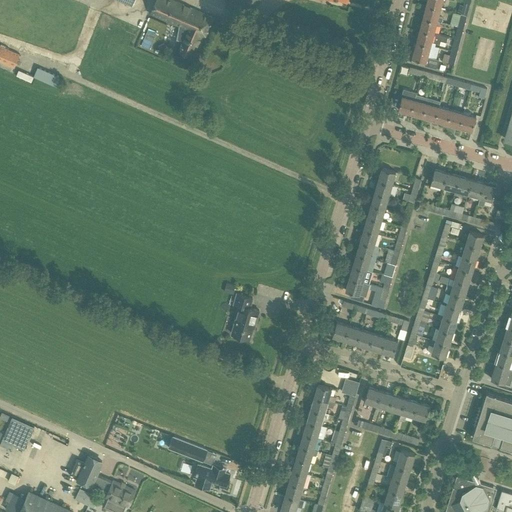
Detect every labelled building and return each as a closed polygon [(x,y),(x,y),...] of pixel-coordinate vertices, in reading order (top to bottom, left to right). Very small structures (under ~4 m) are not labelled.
[(174,0),(155,0),(150,13),(180,26),(178,39),(184,40),(183,44),(182,43),(181,45),(182,46),(180,50),(190,54),(194,44),(197,45),(202,35),(206,37),(215,17),(174,0)] [(254,18),(261,0),(230,0),(228,7),(254,18)] [(427,0),(426,5),(440,8),(442,1),(446,2),(446,0),(427,0)] [(464,2),(461,14),(467,15),(470,3),(464,2)] [(426,5),(423,17),(437,21),(440,8),(426,5)] [(461,14),(458,26),(463,28),(467,15),(461,14)] [(423,17),(419,29),(433,33),(437,21),(423,17)] [(458,26),(454,38),(460,40),(463,28),(458,26)] [(419,29),(416,41),(430,45),(431,42),(439,44),(440,41),(446,42),(447,37),(433,33),(419,29)] [(454,38),(451,51),(457,52),(460,40),(454,38)] [(416,41),(412,58),(425,61),(424,65),(436,68),(439,59),(427,56),(430,45),(416,41)] [(0,44),(0,59),(14,66),(19,53),(0,44)] [(440,50),(438,58),(444,60),(446,52),(440,50)] [(451,51),(448,63),(453,65),(457,52),(451,51)] [(33,76),(36,78),(56,86),(60,77),(37,67),(34,75),(33,76)] [(410,67),(409,72),(421,76),(422,70),(410,67)] [(33,76),(18,69),(16,73),(16,74),(31,81),(31,80),(33,76)] [(422,70),(421,76),(433,79),(435,74),(422,70)] [(435,74),(433,79),(445,83),(447,77),(435,74)] [(447,77),(445,83),(479,92),(482,93),(484,87),(447,77)] [(479,92),(478,97),(484,99),(487,88),(484,87),(482,93),(479,92)] [(402,96),(398,110),(410,113),(414,99),(402,96)] [(427,102),(423,116),(435,120),(439,106),(440,101),(428,98),(427,102)] [(414,99),(410,113),(423,116),(427,102),(414,99)] [(439,106),(435,120),(447,123),(451,109),(439,106)] [(451,109),(447,123),(459,127),(463,113),(451,109)] [(463,113),(459,127),(472,130),(476,116),(463,113)] [(382,167),(378,180),(392,184),(396,171),(382,167)] [(435,169),(431,183),(443,186),(447,172),(435,169)] [(447,172),(443,186),(455,190),(459,176),(447,172)] [(459,176),(455,190),(468,193),(472,179),(459,176)] [(416,177),(412,190),(417,192),(421,179),(416,177)] [(472,179),(468,193),(480,197),(484,183),(472,179)] [(378,180),(374,192),(388,196),(392,184),(378,180)] [(489,181),(488,182),(488,184),(484,183),(480,197),(478,204),(484,206),(486,198),(492,200),(496,186),(497,183),(489,181)] [(412,190),(408,202),(414,204),(417,192),(412,190)] [(374,192),(371,204),(385,208),(388,196),(374,192)] [(408,202),(405,214),(410,216),(414,204),(408,202)] [(425,203),(424,208),(436,212),(437,207),(425,203)] [(371,204),(367,217),(381,221),(385,208),(371,204)] [(437,207),(436,212),(448,215),(450,210),(437,207)] [(450,210),(448,215),(460,219),(462,214),(450,210)] [(405,214),(401,227),(406,228),(410,216),(405,214)] [(462,214),(460,219),(473,222),(474,217),(462,214)] [(367,217),(363,229),(377,233),(381,221),(367,217)] [(474,217),(473,222),(485,225),(486,221),(474,217)] [(445,223),(426,285),(431,286),(450,224),(445,223)] [(401,227),(398,239),(403,240),(406,228),(401,227)] [(363,229),(360,241),(374,246),(377,233),(363,229)] [(470,231),(466,243),(480,247),(484,235),(470,231)] [(389,249),(388,250),(399,253),(403,240),(398,239),(394,251),(389,249)] [(360,241),(356,254),(376,260),(380,247),(374,246),(360,241)] [(466,243),(462,255),(476,259),(480,247),(466,243)] [(388,250),(385,262),(390,263),(395,265),(399,253),(388,250)] [(356,254),(352,266),(366,270),(373,272),(376,260),(356,254)] [(462,255),(458,267),(472,271),(476,259),(462,255)] [(390,263),(387,276),(392,277),(395,265),(390,263)] [(352,266),(349,278),(363,282),(366,270),(352,266)] [(458,267),(454,279),(468,284),(472,271),(458,267)] [(382,274),(380,281),(385,282),(383,288),(388,290),(392,277),(387,276),(382,274)] [(349,278),(345,290),(359,294),(363,282),(349,278)] [(454,279),(451,292),(464,296),(468,284),(454,279)] [(226,283),(223,292),(233,294),(235,285),(226,283)] [(426,285),(422,297),(427,298),(431,286),(426,285)] [(383,288),(381,296),(379,300),(384,301),(385,301),(388,290),(383,288)] [(369,301),(375,302),(377,293),(371,291),(369,301)] [(451,292),(447,304),(460,308),(464,296),(451,292)] [(240,305),(231,333),(250,339),(254,323),(255,323),(259,310),(249,307),(252,298),(237,293),(234,303),(240,305)] [(422,297),(418,309),(423,311),(427,298),(422,297)] [(344,300),(342,305),(402,325),(404,319),(344,300)] [(447,304),(443,316),(457,321),(460,308),(447,304)] [(418,309),(414,321),(419,323),(423,311),(418,309)] [(443,316),(439,328),(453,333),(457,321),(443,316)] [(402,325),(399,336),(404,338),(406,330),(409,321),(404,319),(402,325)] [(336,321),(332,335),(345,339),(349,325),(336,321)] [(414,321),(407,345),(412,346),(419,323),(414,321)] [(349,325),(345,339),(357,343),(361,329),(349,325)] [(439,328),(435,340),(449,345),(453,333),(439,328)] [(361,329),(357,343),(369,347),(373,333),(361,329)] [(373,333),(369,347),(381,351),(385,337),(373,333)] [(385,337),(381,351),(393,355),(398,341),(385,337)] [(511,340),(504,338),(500,350),(511,353),(511,340)] [(434,346),(431,353),(445,357),(449,345),(435,340),(430,339),(429,344),(434,346)] [(407,345),(405,350),(416,354),(418,348),(412,346),(407,345)] [(511,353),(500,350),(496,362),(510,367),(511,358),(511,353)] [(496,362),(491,378),(505,383),(510,367),(496,362)] [(342,391),(350,394),(355,395),(359,382),(346,378),(342,391)] [(318,384),(314,396),(328,400),(329,395),(331,388),(318,384)] [(369,387),(364,401),(377,405),(381,391),(369,387)] [(381,391),(377,405),(389,408),(393,394),(381,391)] [(511,400),(486,392),(472,437),(511,449),(511,400)] [(350,394),(315,511),(320,511),(355,395),(350,394)] [(393,394),(389,408),(401,412),(405,398),(393,394)] [(328,400),(326,406),(332,408),(336,397),(329,395),(328,400)] [(314,396),(310,409),(324,413),(326,406),(328,400),(314,396)] [(401,412),(399,419),(405,421),(407,414),(413,416),(417,402),(405,398),(401,412)] [(417,402),(413,416),(425,420),(430,406),(417,402)] [(310,409),(307,421),(321,425),(324,413),(310,409)] [(358,420),(357,425),(418,445),(419,439),(407,435),(399,433),(358,420)] [(307,421),(303,433),(317,437),(321,425),(307,421)] [(303,433),(299,446),(313,450),(317,437),(303,433)] [(172,437),(168,448),(203,462),(207,450),(172,437)] [(382,438),(379,447),(384,449),(387,440),(382,438)] [(299,446),(296,458),(310,462),(313,450),(299,446)] [(379,447),(358,511),(364,511),(384,449),(379,447)] [(401,450),(396,465),(410,470),(415,454),(401,450)] [(89,455),(78,479),(91,485),(102,461),(89,455)] [(296,458),(292,470),(306,474),(310,462),(296,458)] [(197,476),(194,483),(209,488),(211,481),(226,486),(230,473),(224,472),(225,469),(214,466),(213,468),(199,464),(195,476),(197,476)] [(396,465),(392,477),(406,482),(410,470),(396,465)] [(292,470),(289,482),(303,486),(306,474),(292,470)] [(457,476),(445,511),(489,511),(497,488),(481,483),(479,479),(474,481),(457,476)] [(392,477),(388,490),(402,494),(406,482),(392,477)] [(113,480),(105,498),(115,502),(114,503),(118,505),(119,504),(127,507),(135,490),(113,480)] [(289,482),(285,495),(299,499),(303,486),(289,482)] [(81,489),(76,499),(95,508),(100,497),(81,489)] [(30,490),(19,511),(72,511),(73,510),(30,490)] [(388,490),(385,501),(399,506),(402,494),(388,490)] [(511,511),(511,492),(502,490),(496,508),(505,511),(511,511)] [(285,495),(280,511),(285,511),(295,511),(299,499),(285,495)] [(385,501),(381,511),(398,511),(400,507),(398,506),(399,506),(385,501)]
